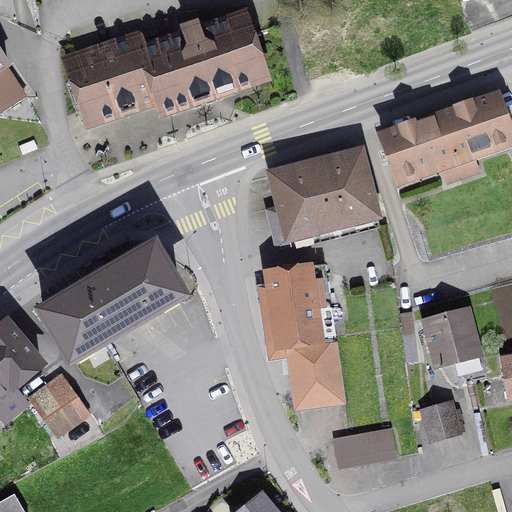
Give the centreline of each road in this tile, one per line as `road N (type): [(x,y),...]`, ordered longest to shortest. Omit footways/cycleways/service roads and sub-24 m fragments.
road 1 (tertiary): [(330,511),(287,452),(260,389),(188,166)]
road 2 (primary): [(511,48),(188,166)]
road 3 (primary): [(188,166),(88,216),(0,274)]
road 4 (residential): [(346,511),(511,460)]
